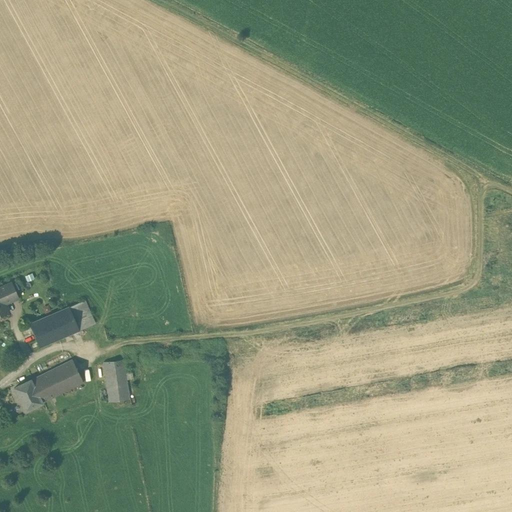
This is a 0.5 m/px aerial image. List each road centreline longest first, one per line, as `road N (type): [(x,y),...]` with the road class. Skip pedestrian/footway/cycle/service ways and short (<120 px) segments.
road 1 (track): [(113,346),(272,329),(461,292),(475,285),(479,264),(479,190),(487,177),(511,191)]
road 2 (track): [(487,177),(157,0)]
